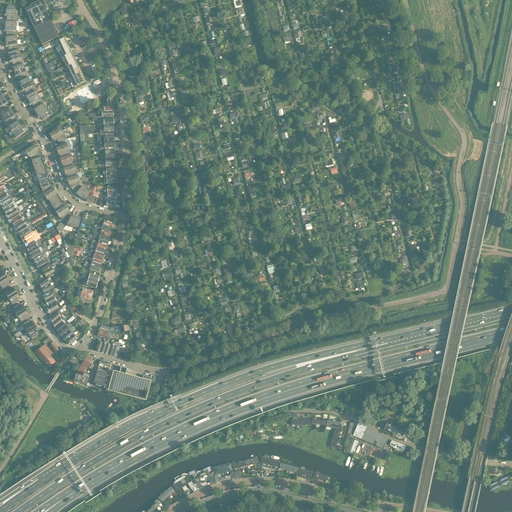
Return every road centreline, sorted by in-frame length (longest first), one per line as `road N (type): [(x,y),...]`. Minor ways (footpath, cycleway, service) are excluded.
road 1 (motorway): [(56,500),(243,403),(511,330)]
road 2 (motorway): [(388,345),(190,411),(97,457),(15,511)]
road 3 (motorway): [(388,345),(311,356),(215,387),(39,482)]
road 4 (unclassified): [(511,464),(393,440),(345,416),(293,411)]
road 5 (residential): [(124,218),(67,198),(0,62)]
road 6 (secondary): [(380,511),(261,489),(216,496),(184,511)]
road 7 (residential): [(124,218),(122,106),(104,43)]
road 8 (secondary): [(192,511),(262,494),(351,511)]
road 9 (residential): [(81,346),(124,218)]
road 10 (residential): [(70,351),(43,320),(0,240)]
road 11 (motorway): [(511,314),(388,345)]
